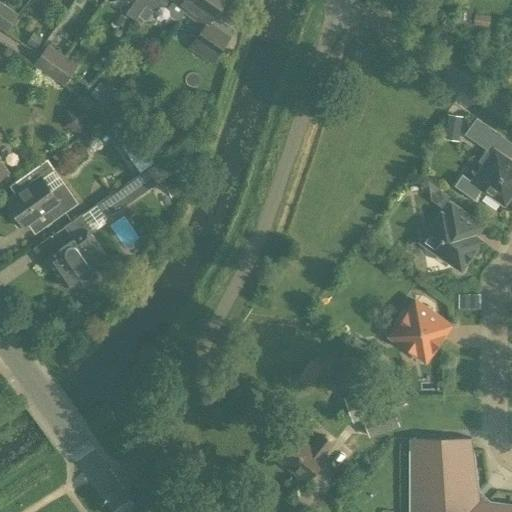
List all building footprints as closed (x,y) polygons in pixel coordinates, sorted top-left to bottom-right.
[(134,0),(126,14),(134,20),(148,0),(134,0)] [(184,13),(187,8),(193,0),(192,0),(157,0),(157,1),(165,7),(167,6),(163,12),(177,22),(184,13)] [(219,20),(217,8),(222,0),(192,0),(193,0),(187,8),(184,13),(202,26),(201,28),(214,37),(224,23),(219,20)] [(0,26),(6,31),(18,14),(0,1),(0,26)] [(223,43),(214,37),(200,56),(210,62),(223,43)] [(50,76),(64,56),(47,44),(33,64),(50,76)] [(77,64),(64,56),(50,76),(63,84),(77,64)] [(511,192),(511,161),(493,148),(486,143),(494,132),(474,118),(463,134),(489,153),(468,182),(502,206),(511,192)] [(120,143),(132,161),(152,146),(134,134),(120,143)] [(42,211),(49,221),(75,203),(60,183),(48,191),(40,179),(54,169),(46,159),(9,185),(14,194),(3,202),(11,212),(7,215),(15,227),(19,224),(21,226),(42,211)] [(411,188),(419,176),(407,168),(399,179),(411,188)] [(105,218),(156,183),(147,169),(103,199),(96,205),(105,218)] [(443,193),(433,186),(425,197),(435,205),(443,193)] [(446,259),(459,268),(478,241),(474,238),(482,227),(449,204),(441,215),(440,214),(421,241),(435,252),(434,257),(437,261),(442,262),(446,259)] [(64,286),(105,257),(85,229),(44,258),(64,286)] [(423,361),(440,337),(425,326),(433,315),(413,300),(393,327),(396,342),(423,361)] [(310,360),(297,378),(308,386),(321,367),(310,360)] [(331,381),(343,389),(356,370),(344,362),(331,381)] [(343,395),(353,421),(394,406),(384,380),(343,395)] [(323,458),(321,456),(331,444),(319,434),(308,446),(293,433),(274,457),(304,481),(323,458)] [(511,511),(511,505),(488,503),(486,500),(479,494),(476,490),(471,451),(473,451),(471,438),(470,438),(470,440),(449,440),(449,442),(441,442),(441,440),(432,440),(409,440),(409,438),(408,438),(408,450),(410,450),(410,511),(511,511)]
